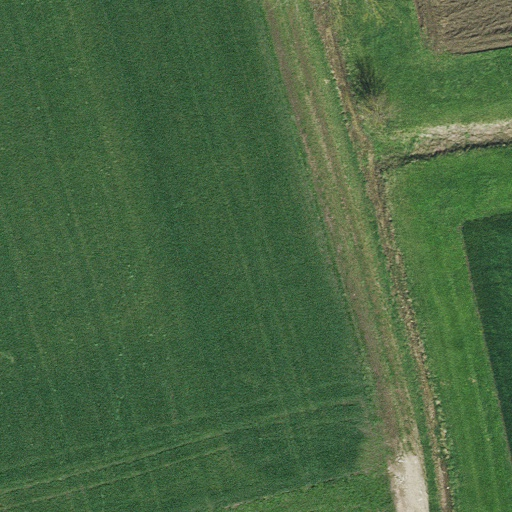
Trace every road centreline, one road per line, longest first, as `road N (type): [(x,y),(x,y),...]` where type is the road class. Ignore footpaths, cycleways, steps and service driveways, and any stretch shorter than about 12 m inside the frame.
road 1 (track): [(395,491),(365,215),(309,0)]
road 2 (track): [(401,511),(395,491),(356,458),(279,469),(140,511)]
